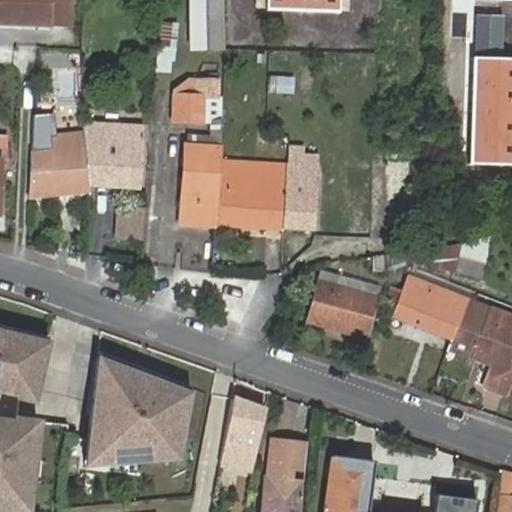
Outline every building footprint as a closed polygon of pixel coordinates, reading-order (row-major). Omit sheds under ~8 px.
[(0,0),(0,24),(50,27),(51,0),(0,0)] [(222,50),(222,0),(193,0),(193,49),(222,50)] [(339,0),(261,0),(261,15),(339,17),(339,0)] [(161,21),(157,71),(174,73),(178,23),(161,21)] [(266,71),(267,41),(251,41),(251,71),(266,71)] [(511,167),(511,62),(470,61),(467,166),(511,167)] [(294,75),(266,74),(266,81),(267,89),(293,90),(294,75)] [(220,159),(222,99),(218,99),(219,80),(185,79),(175,92),(175,123),(199,124),(199,120),(208,121),(208,137),(207,148),(189,147),(186,147),(182,223),(215,225),(220,159)] [(83,124),(84,142),(84,146),(86,182),(86,188),(143,190),(144,143),(141,143),(141,126),(83,124)] [(207,148),(208,137),(190,136),(189,147),(207,148)] [(84,146),(84,142),(50,140),(50,146),(32,146),(31,196),(86,191),(86,188),(86,182),(84,146)] [(305,145),(289,144),(288,162),(282,229),(314,232),(318,164),(304,164),(304,153),(305,145)] [(304,164),(318,164),(318,154),(304,153),(304,164)] [(215,225),(282,229),(288,162),(220,159),(215,225)] [(398,231),(401,162),(377,161),(374,231),(398,231)] [(408,162),(401,162),(398,231),(405,231),(408,162)] [(142,241),(143,209),(118,207),(116,240),(142,241)] [(475,276),(491,235),(449,247),(433,250),(432,271),(449,271),(475,276)] [(498,237),(491,235),(475,276),(487,280),(498,237)] [(392,316),(452,337),(466,298),(407,276),(392,316)] [(321,281),(309,320),(364,338),(376,299),(321,281)] [(498,355),(494,363),(486,385),(507,393),(511,379),(511,315),(466,298),(452,337),(498,355)] [(31,404),(47,340),(0,328),(0,511),(6,511),(20,511),(23,511),(26,511),(36,424),(11,421),(14,399),(31,404)] [(452,337),(448,346),(494,363),(498,355),(452,337)] [(189,389),(97,354),(84,467),(176,461),(189,389)] [(255,456),(266,409),(232,397),(219,467),(252,473),(255,456)] [(305,475),(308,444),(269,438),(265,471),(305,475)] [(331,466),(324,511),(365,511),(371,471),(331,466)] [(260,511),(301,511),(305,475),(265,471),(260,511)] [(511,474),(504,472),(502,494),(511,495),(511,474)] [(432,511),(474,511),(476,502),(434,496),(432,511)]
